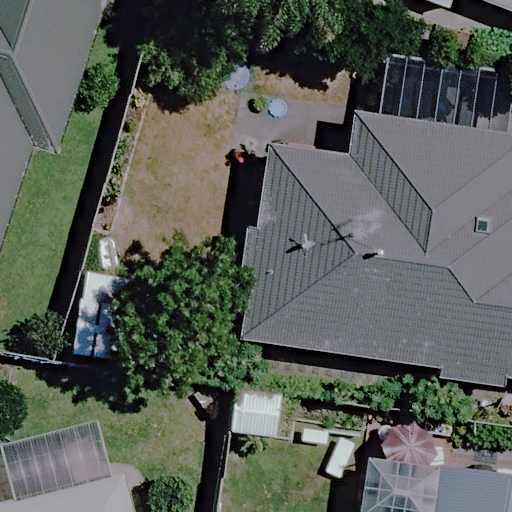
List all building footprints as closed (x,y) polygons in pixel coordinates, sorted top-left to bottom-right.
[(0,0),(0,205),(17,151),(39,158),(75,41),(86,0),(0,0)] [(511,0),(443,0),(511,26),(511,0)] [(511,148),(320,121),(318,134),(253,124),(221,346),(511,387),(511,148)] [(146,289),(68,277),(55,360),(133,372),(146,289)] [(277,399),(206,390),(199,446),(270,455),(277,399)] [(511,511),(511,483),(426,473),(421,511),(511,511)] [(114,511),(107,484),(0,511),(114,511)]
